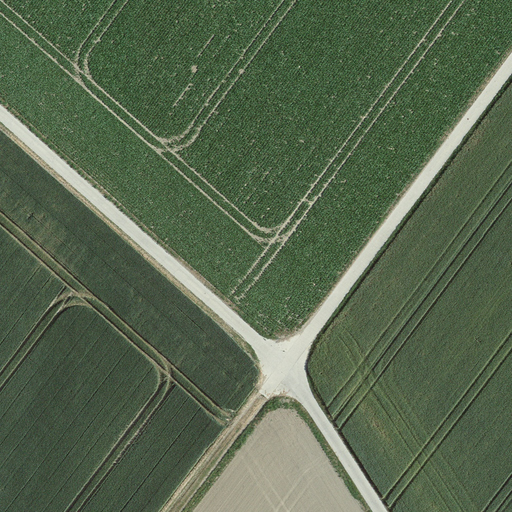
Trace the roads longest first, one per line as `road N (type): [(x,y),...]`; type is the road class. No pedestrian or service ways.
road 1 (track): [(0,115),(283,366),(378,511)]
road 2 (track): [(283,366),(511,60)]
